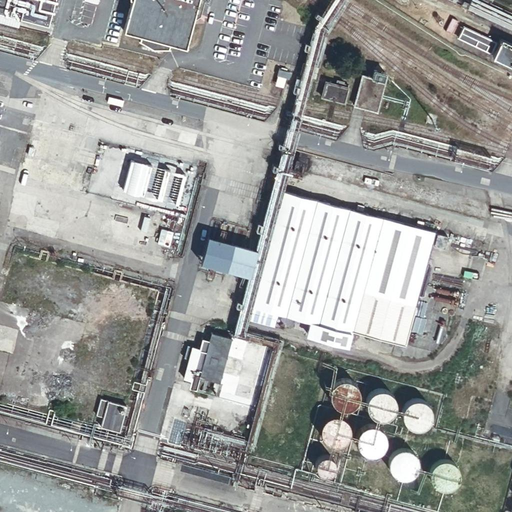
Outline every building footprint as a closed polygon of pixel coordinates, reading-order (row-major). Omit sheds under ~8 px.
[(0,0),(0,13),(46,25),(52,0),(0,0)] [(130,0),(122,35),(138,39),(137,44),(151,51),(166,51),(167,47),(185,51),(196,0),(130,0)] [(496,43),(463,27),(458,37),(492,53),(491,56),(511,66),(511,42),(499,37),(496,43)] [(291,72),(280,69),(279,76),(290,79),(291,72)] [(375,111),(384,73),(373,70),(371,78),(361,75),(353,105),(375,111)] [(346,88),(325,82),(321,96),(342,102),(346,88)] [(185,175),(132,162),(124,193),(177,206),(185,175)] [(432,230),(281,191),(251,306),(308,321),(304,336),(346,347),(351,330),(405,346),(432,230)] [(149,220),(120,212),(112,241),(142,249),(149,220)] [(173,233),(161,230),(157,244),(169,247),(173,233)] [(259,248),(209,235),(202,263),(252,276),(259,248)] [(196,382),(194,389),(219,395),(235,339),(204,330),(202,338),(208,339),(205,349),(192,346),(183,378),(196,382)] [(359,398),(360,396),(360,394),(360,392),(360,390),(360,388),(359,386),(358,384),(357,382),(356,381),(354,379),(353,378),(351,377),(349,376),(347,376),(345,375),(343,375),(341,376),(339,376),(337,377),(336,378),(334,379),(332,380),(331,382),(330,384),(329,386),(328,388),(328,390),(328,391),(328,393),(328,395),(329,397),(330,399),(331,401),(332,403),(334,404),(335,405),(337,406),(339,407),(341,407),(343,408),(345,408),(347,407),(349,407),(351,406),(353,405),(354,404),(356,403),(357,401),(358,399),(359,398)] [(394,408),(395,406),(395,404),(395,402),(395,400),(395,398),(394,396),(393,394),(392,393),(391,391),(389,390),(388,389),(386,388),(384,387),(382,386),(380,386),(378,386),(376,386),(374,387),(372,387),(371,388),(369,390),(367,391),(366,393),(365,394),(364,396),(364,398),(363,400),(363,402),(363,404),(364,406),(364,408),(365,410),(366,411),(367,413),(369,414),(370,416),(372,417),(374,417),(376,418),(378,418),(380,418),(382,418),(384,417),(386,417),(388,416),(389,415),(391,413),(392,412),(393,410),(394,408)] [(430,417),(430,415),(431,413),(431,411),(431,409),(431,407),(430,405),(429,403),(428,402),(427,400),(425,399),(424,397),(422,396),(420,396),(418,395),(416,395),(414,395),(412,395),(410,396),(408,396),(406,397),(405,398),(403,400),(402,401),(401,403),(400,405),(399,407),(399,409),(399,411),(399,413),(399,415),(400,417),(401,419),(402,420),(403,422),(404,423),(406,425),(408,426),(410,426),(412,427),(414,427),(416,427),(418,427),(420,426),(422,426),(423,425),(425,423),(426,422),(428,421),(429,419),(430,417)] [(125,405),(99,398),(95,414),(102,416),(100,425),(119,430),(125,405)] [(349,435),(350,433),(350,431),(350,429),(350,427),(350,425),(349,423),(348,421),(347,420),(346,418),(345,417),(343,415),(341,414),(339,414),(337,413),(335,413),(333,413),(331,413),(329,414),(327,414),(326,415),(324,416),(322,418),(321,419),(320,421),(319,423),(319,425),(318,427),(318,429),(318,431),(319,433),(319,435),(320,437),(321,438),(322,440),(324,441),(325,443),(327,444),(329,444),(331,445),(333,445),(335,445),(337,445),(339,444),(341,444),(343,443),(344,441),(346,440),(347,439),(348,437),(349,435)] [(385,443),(386,441),(386,439),(386,437),(386,435),(386,433),(385,431),(384,429),(383,428),(382,426),(381,425),(379,424),(377,423),(375,422),(373,421),(371,421),(369,421),(367,421),(365,422),(363,423),(362,423),(360,425),(359,426),(357,428),(356,429),(355,431),(355,433),(354,435),(354,437),(354,439),(355,441),(355,443),(356,445),(357,446),(358,448),(360,449),(362,451),(363,452),(365,452),(367,453),(369,453),(371,453),(373,453),(375,452),(377,452),(379,451),(380,450),(382,448),(383,447),(384,445),(385,443)] [(417,468),(418,466),(418,464),(418,462),(418,460),(418,458),(417,456),(416,455),(415,453),(414,451),(412,450),(411,449),(409,448),(407,447),(405,446),(403,446),(401,446),(399,446),(397,447),(395,448),(393,449),(392,450),(390,451),(389,453),(388,454),(387,456),(386,458),(386,460),(386,462),(386,464),(386,466),(387,468),(388,470),(389,472),(390,473),(391,474),(393,476),(395,477),(397,477),(399,478),(401,478),(403,478),(405,478),(407,478),(409,477),(410,476),(412,475),(414,473),(415,472),(416,470),(417,468)] [(334,466),(335,463),(334,461),(333,459),(331,457),(329,455),(327,454),(325,454),(322,454),(320,455),(318,457),(316,459),(315,461),(315,463),(315,466),(316,468),(317,470),(319,472),(321,473),(323,474),(326,474),(328,473),(330,472),(332,470),(334,468),(334,466)] [(458,479),(459,477),(459,475),(460,473),(459,471),(459,469),(458,467),(458,466),(456,464),(455,462),(454,461),(452,460),(450,459),(448,458),(447,457),(445,457),(443,457),(440,457),(438,458),(437,459),(435,460),(433,461),(432,462),(430,464),(429,465),(428,467),(428,469),(427,471),(427,473),(427,475),(428,477),(428,479),(429,481),(430,483),(432,484),(433,486),(435,487),(436,488),(438,489),(440,489),(442,489),(444,489),(446,489),(448,489),(450,488),(452,487),(454,486),(455,484),(456,483),(458,481),(458,479)]
